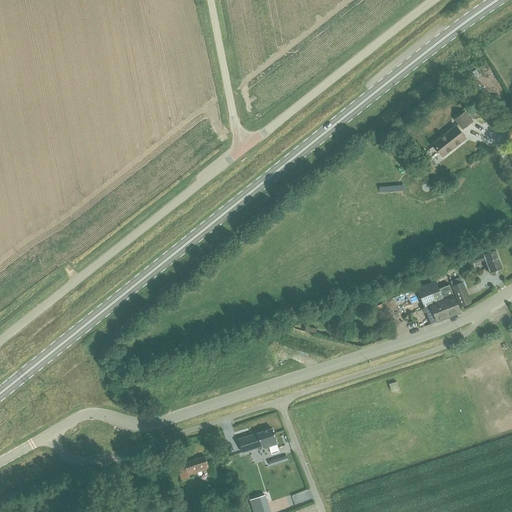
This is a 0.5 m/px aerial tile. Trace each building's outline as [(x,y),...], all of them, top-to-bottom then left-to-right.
[(463,129),(472,122),(465,112),(455,120),(463,129)] [(442,157),(465,139),(456,127),(433,145),(442,157)] [(496,251),(473,260),(475,265),(485,261),(490,275),(503,270),(496,251)] [(470,304),(462,284),(460,278),(450,282),(452,288),(461,308),(470,304)] [(421,300),(431,324),(460,312),(448,284),(436,289),(433,281),(416,288),(421,300)] [(318,323),(308,321),(305,331),(315,334),(318,323)] [(396,382),(389,384),(391,391),(398,389),(396,382)] [(274,429),(240,441),(242,446),(244,452),(265,445),(266,449),(279,444),(274,429)] [(210,469),(206,456),(177,466),(183,483),(191,480),(189,476),(210,469)] [(252,508),(268,503),(265,496),(250,501),(252,508)]
